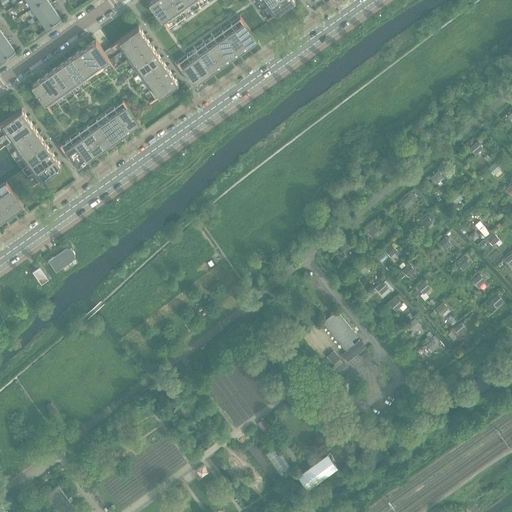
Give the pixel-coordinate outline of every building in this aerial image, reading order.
[(53,8),(50,3),(47,0),(43,0),(33,7),(40,18),(53,8)] [(294,0),(150,0),(149,1),(168,29),(169,29),(170,31),(171,30),(213,0),(253,0),(266,18),(267,19),(275,14),(294,0)] [(61,18),(60,18),(53,8),(40,18),(47,28),(47,27),(52,24),(61,18)] [(257,40),(245,23),(240,16),(239,16),(239,17),(231,22),(235,28),(248,46),(257,40)] [(248,46),(235,28),(231,22),(222,29),(226,34),(239,53),(248,46)] [(113,69),(114,67),(115,68),(116,67),(115,67),(122,62),(126,68),(132,76),(143,91),(148,99),(150,101),(149,101),(150,102),(178,82),(138,26),(110,46),(104,51),(96,39),(32,84),(46,104),(52,112),(53,111),(59,107),(67,101),(75,96),(82,90),(90,85),(97,80),(105,74),(113,69)] [(239,53),(226,34),(222,29),(213,35),(217,40),(230,59),(239,53)] [(230,59),(217,40),(213,35),(204,41),(208,47),(221,65),(230,59)] [(15,50),(12,47),(7,40),(0,45),(0,58),(1,60),(2,60),(6,56),(7,57),(15,51),(15,50)] [(221,65),(208,47),(204,41),(195,47),(199,53),(212,71),(221,65)] [(212,71),(199,53),(195,47),(187,54),(191,59),(204,78),(212,71)] [(204,78),(191,59),(187,54),(178,60),(177,60),(194,84),(204,78)] [(136,115),(129,106),(123,98),(122,99),(123,99),(120,100),(114,105),(118,111),(131,129),(140,122),(136,115)] [(131,129),(118,111),(114,105),(105,111),(109,117),(122,135),(131,129)] [(0,148),(5,144),(23,169),(33,183),(32,183),(33,184),(43,178),(61,165),(22,109),(0,123),(0,148)] [(122,135),(109,117),(105,111),(102,113),(96,118),(100,123),(113,142),(122,135)] [(113,142),(100,123),(96,118),(87,124),(91,129),(104,148),(113,142)] [(104,148),(91,129),(87,124),(79,130),(82,136),(95,154),(104,148)] [(95,154),(82,136),(79,130),(76,132),(70,136),(74,142),(87,160),(95,154)] [(87,160),(74,142),(70,136),(67,138),(61,142),(60,143),(77,167),(87,160)] [(476,140),(469,147),(475,153),(482,147),(476,140)] [(495,160),(487,167),(493,174),(501,167),(495,160)] [(438,169),(431,176),(437,183),(444,176),(438,169)] [(23,205),(10,187),(6,181),(5,182),(0,185),(0,192),(1,193),(14,212),(23,205)] [(411,191),(401,201),(407,208),(418,198),(411,191)] [(455,191),(444,199),(450,207),(462,200),(455,191)] [(14,212),(1,193),(0,192),(0,210),(5,218),(14,212)] [(373,222),(366,228),(372,235),(379,229),(373,222)] [(494,232),(487,238),(493,244),(500,238),(494,232)] [(446,236),(439,242),(444,249),(452,242),(446,236)] [(347,240),(340,247),(346,254),(353,248),(347,240)] [(391,243),(384,249),(390,256),(397,250),(391,243)] [(458,248),(454,252),(458,256),(462,252),(458,248)] [(62,267),(72,260),(64,250),(55,257),(54,256),(48,260),(56,272),(62,267)] [(395,253),(384,261),(390,269),(401,261),(395,253)] [(465,257),(458,263),(463,269),(470,263),(465,257)] [(410,263),(403,270),(409,276),(416,270),(410,263)] [(49,279),(40,266),(32,271),(41,284),(49,279)] [(480,273),(473,280),(479,286),(486,280),(480,273)] [(382,281),(375,287),(381,294),(388,287),(382,281)] [(498,293),(491,300),(497,307),(504,300),(498,293)] [(397,297),(390,304),(396,310),(403,304),(397,297)] [(443,301),(436,307),(442,315),(450,308),(443,301)] [(357,336),(336,310),(323,321),(345,349),(353,343),(351,341),(357,336)] [(415,317),(408,324),(414,330),(421,324),(415,317)] [(461,321),(454,327),(460,334),(467,328),(461,321)] [(451,331),(448,334),(454,340),(457,338),(451,331)] [(433,338),(425,344),(432,351),(439,345),(433,338)] [(347,361),(366,346),(361,340),(342,355),(347,361)] [(340,359),(334,350),(327,356),(333,364),(340,359)] [(349,369),(341,360),(332,368),(339,377),(349,369)] [(272,429),(264,419),(257,423),(265,434),(272,429)] [(277,446),(266,454),(283,478),(294,470),(277,446)] [(303,473),(310,483),(335,465),(334,462),(328,454),(321,459),(303,473)] [(209,471),(203,463),(196,469),(201,477),(209,471)] [(77,511),(71,503),(58,485),(44,495),(55,511),(77,511)]
